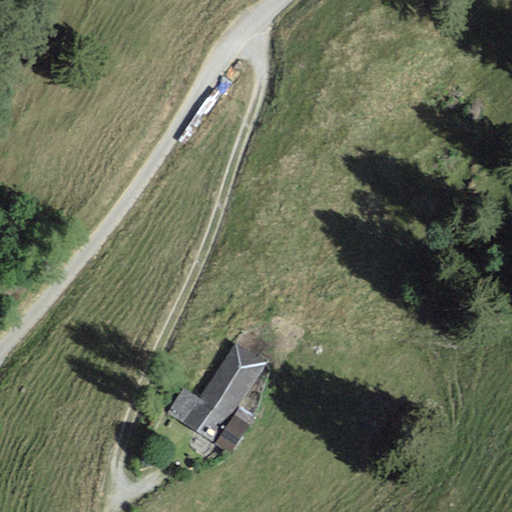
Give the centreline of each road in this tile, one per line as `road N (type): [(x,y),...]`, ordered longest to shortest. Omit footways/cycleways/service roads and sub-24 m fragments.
road 1 (track): [(159,479),(136,492),(120,489),(115,459),(256,105),(257,45),(238,29)]
road 2 (unclassified): [(274,0),(238,29),(101,233),(0,348)]
